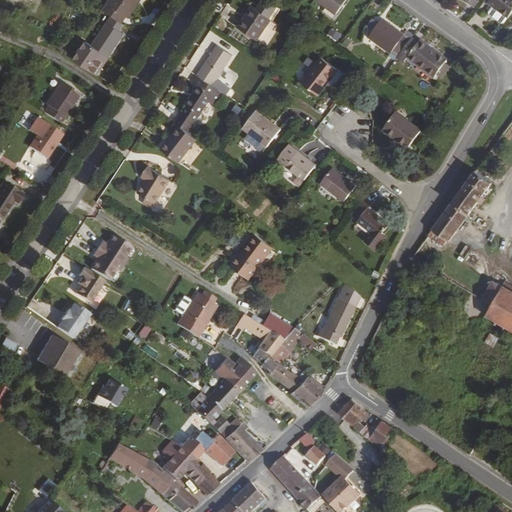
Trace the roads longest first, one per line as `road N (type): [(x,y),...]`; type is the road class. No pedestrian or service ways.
road 1 (residential): [(69,196),(198,0)]
road 2 (tertiary): [(511,495),(347,379)]
road 3 (tertiary): [(205,511),(347,379)]
road 4 (residential): [(226,297),(69,196)]
road 5 (residential): [(347,379),(427,211)]
road 6 (residential): [(427,211),(497,90),(495,69)]
road 7 (residential): [(0,300),(69,196)]
